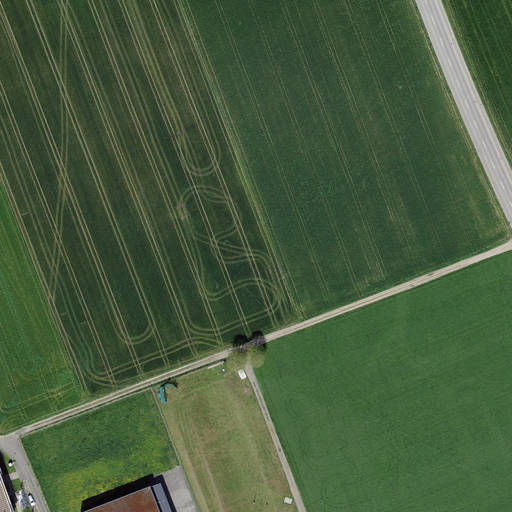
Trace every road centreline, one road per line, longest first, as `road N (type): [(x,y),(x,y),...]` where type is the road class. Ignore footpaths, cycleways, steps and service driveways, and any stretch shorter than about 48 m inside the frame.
road 1 (track): [(0,436),(511,245)]
road 2 (tertiary): [(424,0),(511,203)]
